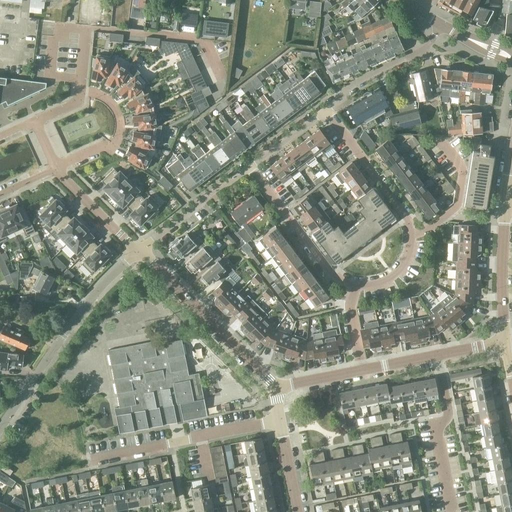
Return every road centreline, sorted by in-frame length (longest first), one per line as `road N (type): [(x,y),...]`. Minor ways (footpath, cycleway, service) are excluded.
road 1 (residential): [(325,110),(413,234),(394,278),(356,285)]
road 2 (residential): [(0,432),(91,300),(138,252)]
road 3 (residential): [(88,457),(280,421)]
road 4 (residential): [(138,252),(275,387)]
road 5 (residential): [(56,167),(115,140),(113,106),(80,91),(76,102),(36,123)]
road 6 (residential): [(356,285),(330,272),(250,167)]
road 7 (residential): [(363,369),(503,341)]
road 8 (residential): [(503,341),(506,200)]
road 9 (residential): [(325,110),(344,90),(430,42)]
